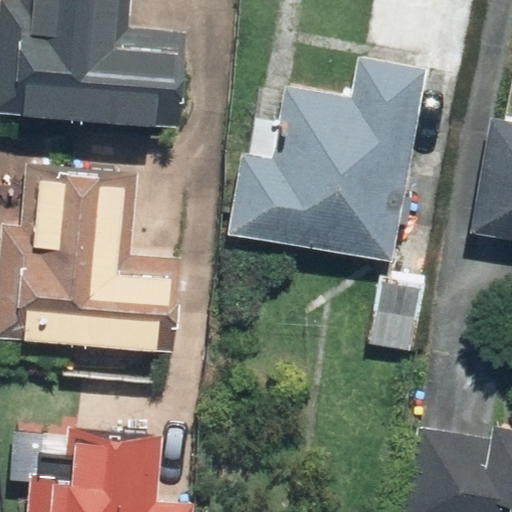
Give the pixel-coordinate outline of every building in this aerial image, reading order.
[(108,22),(109,0),(0,0),(0,105),(167,117),(174,26),(108,22)] [(415,63),(348,50),(340,90),(264,74),(257,111),(237,107),(214,216),(376,250),(415,63)] [(511,116),(474,111),(458,227),(511,234),(511,116)] [(0,222),(0,336),(158,351),(166,256),(115,251),(121,175),(23,167),(18,224),(0,222)] [(427,274),(371,265),(357,342),(413,352),(427,274)] [(417,425),(406,511),(511,511),(511,407),(508,407),(504,435),(417,425)] [(18,472),(14,511),(188,511),(190,501),(155,497),(160,448),(64,438),(60,476),(18,472)]
